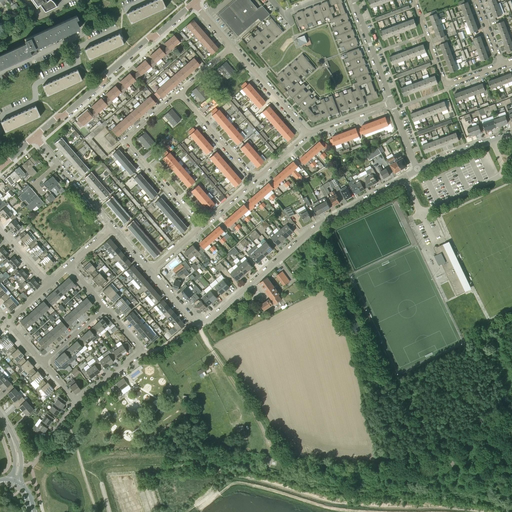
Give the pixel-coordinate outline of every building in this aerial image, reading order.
[(30,0),(36,7),(39,4),(45,12),(56,6),(56,5),(55,4),(54,3),(54,2),(53,1),(51,0),(30,0)] [(144,5),(148,16),(166,8),(162,0),(155,0),(153,1),(153,0),(152,1),(151,1),(151,2),(144,5)] [(258,9),(258,8),(250,0),(236,0),(220,14),(234,30),(258,9)] [(332,5),(337,4),(341,15),(346,13),(342,3),(343,3),(341,0),(329,0),(330,0),(332,5)] [(462,10),(470,7),(468,2),(464,3),(463,0),(458,2),(459,5),(460,4),(462,10)] [(328,16),(330,20),(334,18),(333,18),(332,14),(330,7),(327,1),(321,3),(321,4),(319,5),(324,18),(328,16)] [(325,21),(324,18),(319,5),(319,4),(313,6),(313,7),(311,8),(316,21),(320,19),(322,23),(325,21)] [(497,4),(490,6),(492,12),(499,9),(497,4)] [(148,16),(144,5),(136,9),(136,8),(135,9),(134,9),(134,10),(126,14),(131,24),(148,16)] [(258,8),(258,9),(234,30),(239,36),(259,19),(260,20),(261,22),(270,14),(262,5),(260,7),(258,8)] [(308,24),(312,22),(313,26),(317,24),(316,21),(311,8),(311,7),(305,10),(305,11),(303,11),(308,24)] [(464,16),(472,13),(470,7),(462,10),(464,16)] [(499,9),(492,12),(494,18),(501,15),(499,9)] [(298,27),(299,26),(299,27),(304,25),(305,29),(309,27),(308,24),(303,11),(303,10),(296,13),(297,14),(294,14),(297,21),(296,21),(298,27)] [(431,22),(438,19),(436,13),(438,13),(437,10),(431,12),(432,15),(429,16),(431,22)] [(336,26),(349,21),(348,19),(349,19),(347,13),(346,13),(341,15),(333,18),(334,18),(330,20),(331,23),(334,22),(336,26)] [(464,22),(467,22),(474,19),(472,13),(464,16),(462,17),(464,22)] [(0,56),(0,67),(34,52),(36,51),(34,47),(79,27),(76,20),(78,19),(77,17),(75,18),(25,40),(27,44),(0,56)] [(278,24),(277,25),(271,18),(268,20),(271,23),(267,26),(276,37),(278,35),(278,36),(283,32),(281,29),(281,28),(278,24)] [(414,19),(408,21),(411,29),(417,26),(414,19)] [(438,19),(431,22),(433,27),(441,25),(438,19)] [(469,27),(476,25),(474,19),(467,22),(469,27)] [(190,30),(197,24),(193,20),(186,26),(190,30)] [(350,21),(349,21),(336,26),(333,27),(334,31),(337,30),(339,34),(352,29),(351,28),(352,27),(350,21)] [(411,29),(408,21),(402,23),(405,31),(411,29)] [(498,29),(506,26),(504,21),(496,23),(498,29)] [(269,42),(271,41),(272,42),(277,37),(276,37),(267,26),(265,23),(262,26),(264,29),(260,32),(269,42)] [(405,31),(402,23),(397,25),(400,33),(405,31)] [(197,24),(190,30),(195,35),(201,29),(197,24)] [(400,33),(397,25),(391,27),(394,35),(400,33)] [(441,25),(433,27),(435,33),(443,30),(441,25)] [(476,25),(469,27),(471,33),(478,30),(476,25)] [(506,26),(498,29),(500,35),(508,32),(506,26)] [(394,35),(391,27),(385,29),(388,37),(394,35)] [(201,29),(195,35),(199,40),(206,34),(201,29)] [(269,42),(260,32),(258,29),(255,32),(257,35),(254,38),(263,48),(264,47),(265,47),(270,43),(269,42)] [(352,29),(339,34),(336,36),(337,39),(341,38),(342,42),(355,38),(354,36),(355,35),(353,29),(352,29)] [(388,37),(385,29),(380,31),(383,39),(388,37)] [(443,30),(435,33),(438,39),(440,38),(441,41),(447,38),(446,35),(445,36),(443,30)] [(508,32),(500,35),(502,40),(510,38),(508,32)] [(102,42),(106,52),(124,44),(121,38),(122,38),(121,37),(119,34),(111,37),(110,37),(109,38),(102,42)] [(206,34),(199,40),(203,45),(210,39),(206,34)] [(169,39),(175,46),(180,42),(179,41),(182,39),(178,35),(175,37),(174,35),(169,39)] [(247,45),(251,49),(256,54),(258,52),(258,53),(263,49),(263,48),(254,38),(251,35),(248,37),(251,40),(247,44),(247,45)] [(300,46),(307,43),(305,35),(297,38),(300,46)] [(475,44),(482,41),(480,36),(473,38),(475,44)] [(345,51),(358,46),(357,44),(358,44),(356,37),(355,38),(342,42),(339,44),(340,48),(344,46),(345,51)] [(447,38),(441,41),(442,43),(440,44),(442,50),(449,47),(447,41),(448,41),(447,38)] [(510,38),(502,40),(505,46),(511,43),(510,38)] [(165,49),(169,53),(171,51),(170,50),(175,46),(169,39),(164,43),(167,47),(165,49)] [(210,39),(203,45),(207,50),(214,44),(210,39)] [(477,50),(484,47),(482,41),(475,44),(477,50)] [(106,52),(102,42),(94,45),(94,44),(92,45),(92,46),(84,50),(89,60),(106,52)] [(214,44),(207,50),(211,54),(218,49),(214,44)] [(418,46),(421,54),(426,52),(423,44),(418,46)] [(412,48),(415,56),(421,54),(418,46),(412,48)] [(155,52),(160,59),(165,54),(166,56),(169,53),(165,49),(162,51),(160,47),(155,52)] [(449,47),(442,50),(444,56),(451,53),(449,47)] [(479,55),(486,53),(484,47),(477,50),(479,55)] [(346,53),(348,57),(344,59),(346,63),(349,61),(362,57),(363,56),(361,50),(360,50),(359,48),(346,53)] [(406,51),(409,58),(415,56),(412,48),(406,51)] [(401,53),(403,60),(409,58),(406,51),(401,53)] [(150,61),(154,66),(157,64),(156,63),(160,59),(155,52),(150,56),(152,59),(150,61)] [(395,55),(398,63),(403,60),(401,53),(395,55)] [(451,53),(444,56),(446,61),(453,59),(451,53)] [(486,53),(479,55),(481,61),(488,58),(486,53)] [(305,57),(306,57),(305,57),(302,54),(297,58),(298,59),(296,60),(305,71),(309,68),(311,71),(314,68),(308,61),(309,61),(309,60),(306,56),(305,57)] [(398,63),(395,55),(389,57),(392,65),(398,63)] [(194,58),(189,62),(195,69),(200,65),(199,63),(201,61),(197,57),(195,59),(194,58)] [(349,71),(365,65),(366,64),(364,58),(363,58),(362,57),(349,61),(351,66),(348,67),(349,71)] [(453,59),(446,61),(448,67),(455,64),(453,59)] [(140,64),(146,71),(151,67),(152,68),(154,66),(150,61),(148,63),(145,60),(140,64)] [(305,71),(296,60),(291,64),(291,65),(290,66),(299,76),(302,74),(305,76),(308,74),(305,71)] [(195,69),(189,62),(184,66),(190,73),(195,69)] [(223,74),(230,67),(226,62),(218,68),(223,74)] [(135,74),(139,79),(142,76),(141,75),(146,71),(140,64),(135,68),(138,71),(135,74)] [(455,64),(448,67),(450,73),(458,70),(455,64)] [(299,76),(290,66),(289,65),(284,70),(285,70),(283,72),(292,82),(295,79),(298,82),(301,79),(299,76)] [(356,78),(368,73),(369,73),(367,66),(366,67),(365,65),(352,70),(354,74),(351,75),(352,79),(356,78)] [(190,73),(184,66),(180,70),(185,77),(190,73)] [(230,67),(223,74),(227,79),(235,72),(230,67)] [(60,78),(64,88),(82,80),(77,70),(69,73),(67,74),(60,78)] [(185,77),(180,70),(175,75),(181,81),(185,77)] [(285,88),(289,85),(291,87),(291,88),(294,85),(292,82),(283,72),(282,71),(277,75),(278,76),(276,78),(279,81),(281,83),(280,83),(280,84),(284,88),(284,87),(285,88)] [(125,77),(131,84),(135,80),(136,81),(139,79),(135,74),(132,76),(130,73),(125,77)] [(356,78),(357,82),(354,83),(355,87),(359,85),(359,86),(367,83),(371,81),(372,81),(370,74),(369,75),(368,73),(356,78)] [(181,81),(175,75),(170,79),(176,86),(181,81)] [(499,77),(502,84),(508,82),(505,75),(499,77)] [(429,78),(432,86),(438,83),(435,76),(429,78)] [(120,87),(125,92),(127,89),(126,88),(131,84),(125,77),(120,82),(123,85),(120,87)] [(494,79),(496,87),(502,84),(499,77),(494,79)] [(64,88),(60,78),(52,81),(50,82),(42,86),(47,96),(64,88)] [(423,80),(426,88),(432,86),(429,78),(423,80)] [(176,86),(170,79),(165,83),(171,90),(176,86)] [(496,87),(494,79),(488,81),(491,89),(496,87)] [(418,82),(421,90),(426,88),(423,80),(418,82)] [(375,91),(371,81),(367,83),(371,94),(366,96),(368,101),(379,97),(376,91),(375,91)] [(253,88),(249,83),(247,84),(245,82),(241,86),(243,89),(242,89),(246,94),(253,88)] [(291,87),(287,91),(289,92),(288,93),(292,98),(293,98),(303,89),(306,86),(304,83),(301,86),(298,82),(294,85),(291,88),(291,87)] [(412,84),(415,92),(421,90),(418,82),(412,84)] [(171,90),(165,83),(160,87),(166,94),(171,90)] [(483,83),(477,85),(479,93),(484,91),(485,94),(489,93),(486,87),(484,88),(483,83)] [(197,96),(204,90),(199,84),(192,91),(197,96)] [(406,86),(409,94),(415,92),(412,84),(406,86)] [(357,105),(359,104),(359,105),(365,102),(363,96),(360,90),(359,86),(359,85),(355,87),(356,90),(352,92),(357,105)] [(471,88),(474,95),(479,93),(477,85),(471,88)] [(111,90),(116,97),(121,93),(122,94),(125,92),(120,87),(118,89),(115,86),(111,90)] [(409,94),(406,86),(401,88),(404,96),(409,94)] [(166,94),(160,87),(156,91),(156,92),(154,94),(158,99),(160,97),(161,98),(166,94)] [(253,88),(246,94),(250,99),(257,93),(253,88)] [(344,95),(349,108),(350,107),(351,108),(357,105),(352,92),(351,88),(347,90),(348,93),(344,95)] [(466,90),(468,97),(474,95),(471,88),(466,90)] [(306,92),(303,89),(293,98),(294,99),(294,100),(298,105),(299,104),(309,95),(312,93),(309,90),(306,92)] [(106,99),(110,104),(113,102),(112,101),(116,97),(111,90),(106,94),(108,97),(106,99)] [(204,90),(197,96),(201,102),(209,95),(204,90)] [(460,92),(463,99),(468,97),(466,90),(460,92)] [(341,112),(340,111),(342,110),(343,111),(349,109),(349,108),(344,95),(342,92),(339,93),(340,96),(335,98),(340,112),(341,112)] [(463,99),(460,92),(454,94),(457,101),(463,99)] [(257,93),(250,99),(254,103),(261,98),(257,93)] [(145,100),(151,107),(156,103),(155,102),(157,100),(153,95),(151,97),(150,96),(145,100)] [(312,99),(309,95),(299,104),(300,106),(299,106),(304,112),(308,108),(318,100),(315,96),(312,99)] [(332,115),(339,112),(332,95),(328,97),(329,100),(325,102),(330,115),(332,114),(332,115)] [(96,102),(102,109),(107,105),(108,106),(110,104),(106,99),(104,101),(101,98),(96,102)] [(261,98),(254,103),(259,108),(265,102),(261,98)] [(321,118),(322,118),(324,117),(324,118),(330,116),(330,115),(325,102),(324,98),(320,100),(321,103),(317,105),(320,113),(321,118)] [(151,107),(145,100),(140,105),(146,111),(151,107)] [(439,103),(442,111),(447,109),(444,101),(439,103)] [(92,111),(96,116),(98,114),(97,113),(102,109),(96,102),(91,106),(94,109),(92,111)] [(433,105),(436,113),(442,111),(439,103),(433,105)] [(146,111),(140,105),(136,109),(141,116),(146,111)] [(427,107),(430,115),(436,113),(433,105),(427,107)] [(18,114),(22,124),(40,116),(35,106),(28,110),(27,109),(25,110),(26,111),(18,114)] [(266,117),(273,111),(269,106),(262,112),(266,117)] [(422,110),(425,117),(430,115),(427,107),(422,110)] [(213,114),(212,115),(216,120),(223,114),(218,110),(216,108),(211,112),(213,114)] [(322,119),(322,118),(321,118),(320,113),(315,115),(308,108),(304,112),(313,122),(322,119)] [(141,116),(136,109),(131,113),(137,120),(141,116)] [(164,116),(169,121),(176,114),(171,109),(164,116)] [(96,116),(92,111),(89,113),(87,110),(82,115),(88,121),(93,117),(93,118),(96,116)] [(416,112),(419,119),(425,117),(422,110),(416,112)] [(273,111),(266,117),(270,122),(277,116),(273,111)] [(419,119),(416,112),(410,114),(413,122),(419,119)] [(137,120),(131,113),(126,117),(132,124),(137,120)] [(251,113),(247,117),(251,122),(255,118),(251,113)] [(22,124),(18,114),(10,117),(8,118),(1,122),(5,132),(22,124)] [(176,114),(169,121),(173,126),(181,120),(176,114)] [(220,125),(227,119),(223,114),(216,120),(220,125)] [(88,121),(82,115),(77,119),(79,120),(76,122),(80,127),(83,125),(83,126),(88,121)] [(277,116),(270,122),(275,127),(281,121),(277,116)] [(500,118),(502,126),(505,125),(505,124),(508,123),(505,116),(500,118)] [(132,124),(126,117),(121,121),(127,128),(132,124)] [(385,117),(379,119),(383,127),(389,125),(388,124),(391,123),(389,117),(386,118),(385,117)] [(111,120),(110,118),(106,121),(105,120),(102,123),(105,127),(108,125),(107,124),(111,120)] [(255,118),(251,122),(255,127),(260,123),(255,118)] [(494,120),(496,127),(499,126),(500,127),(502,126),(500,118),(494,120)] [(224,130),(231,124),(227,119),(220,125),(224,130)] [(373,121),(377,130),(383,127),(379,119),(373,121)] [(488,122),(491,130),(494,129),(494,128),(496,127),(494,120),(488,122)] [(127,128),(121,121),(116,126),(122,132),(127,128)] [(281,121),(275,127),(279,131),(285,125),(281,121)] [(368,124),(371,132),(377,130),(373,121),(368,124)] [(481,132),(479,126),(480,126),(478,121),(477,122),(476,123),(477,125),(473,127),(476,135),(478,134),(479,133),(481,132)] [(491,130),(488,122),(482,124),(485,131),(487,130),(488,131),(491,130)] [(228,135),(235,129),(231,124),(224,130),(228,135)] [(359,128),(362,134),(364,133),(365,134),(371,132),(368,124),(362,126),(362,127),(359,128)] [(285,125),(279,131),(283,136),(290,130),(285,125)] [(122,132),(116,126),(111,130),(117,137),(122,132)] [(476,135),(473,127),(467,129),(469,136),(472,135),(473,136),(476,135)] [(189,135),(194,140),(200,134),(196,129),(195,130),(193,128),(188,132),(190,134),(189,135)] [(356,128),(350,130),(353,139),(359,136),(359,135),(362,134),(359,128),(357,129),(356,128)] [(233,140),(239,134),(235,129),(228,135),(233,140)] [(290,130),(283,136),(287,141),(294,135),(290,130)] [(344,132),(347,141),(353,139),(350,130),(344,132)] [(142,144),(150,137),(145,132),(138,139),(142,144)] [(338,135),(341,143),(347,141),(344,132),(338,135)] [(94,137),(90,133),(84,138),(87,142),(91,138),(92,139),(94,137)] [(450,135),(453,143),(459,141),(456,133),(450,135)] [(200,134),(194,140),(198,145),(205,139),(200,134)] [(239,134),(233,140),(237,144),(244,138),(239,134)] [(341,143),(338,135),(332,137),(332,138),(330,139),(333,146),(335,145),(341,143)] [(445,137),(447,145),(453,143),(450,135),(445,137)] [(150,137),(142,144),(147,149),(155,143),(150,137)] [(439,139),(442,147),(447,145),(445,137),(439,139)] [(60,149),(66,144),(61,139),(55,144),(60,149)] [(205,139),(198,145),(202,149),(209,143),(205,139)] [(433,141),(436,149),(442,147),(439,139),(433,141)] [(315,146),(319,151),(324,147),(325,148),(327,146),(323,142),(321,143),(320,141),(315,146)] [(428,143),(431,151),(436,149),(433,141),(428,143)] [(244,153),(251,147),(247,142),(240,148),(244,153)] [(209,143),(202,149),(206,154),(213,148),(209,143)] [(431,151),(428,143),(422,145),(425,153),(431,151)] [(66,144),(60,149),(64,154),(70,149),(66,144)] [(310,150),(314,155),(319,151),(315,146),(310,150)] [(249,158),(255,152),(251,147),(244,153),(249,158)] [(366,156),(369,160),(381,153),(378,148),(366,156)] [(70,149),(64,154),(69,159),(75,154),(70,149)] [(117,160),(123,155),(118,149),(112,155),(117,160)] [(305,155),(315,166),(317,164),(312,158),(314,155),(310,150),(305,155)] [(173,157),(169,153),(168,153),(166,151),(162,155),(164,157),(162,158),(167,163),(173,157)] [(214,163),(221,157),(216,152),(210,158),(214,163)] [(253,163),(260,157),(255,152),(249,158),(253,163)] [(393,156),(401,169),(403,168),(404,168),(405,167),(406,166),(399,153),(393,156)] [(75,154),(69,159),(73,164),(79,159),(75,154)] [(123,155),(117,160),(121,165),(127,160),(123,155)] [(315,166),(305,155),(300,159),(304,164),(307,162),(313,168),(315,166)] [(398,171),(401,169),(393,156),(388,159),(395,172),(396,172),(397,172),(398,171)] [(22,165),(22,166),(27,172),(32,177),(37,173),(32,167),(35,164),(36,165),(40,162),(38,159),(35,161),(31,157),(22,165)] [(171,168),(178,162),(173,157),(167,163),(171,168)] [(221,157),(214,163),(218,168),(225,162),(221,157)] [(260,157),(253,163),(257,167),(264,161),(260,157)] [(79,159),(73,164),(78,169),(83,164),(79,159)] [(127,160),(121,165),(126,170),(132,165),(127,160)] [(296,174),(299,177),(300,175),(298,172),(301,169),(294,161),(289,166),(293,171),(296,174)] [(175,173),(182,167),(178,162),(171,168),(175,173)] [(225,162),(218,168),(222,172),(229,166),(225,162)] [(83,164),(78,169),(82,175),(88,170),(83,164)] [(132,165),(126,170),(130,175),(136,170),(132,165)] [(27,172),(22,166),(20,168),(19,166),(14,171),(20,178),(27,172)] [(229,166),(222,172),(226,177),(233,171),(229,166)] [(288,175),(291,172),(293,171),(289,166),(284,170),(288,175)] [(380,166),(378,168),(384,179),(390,175),(386,169),(383,171),(380,166)] [(179,178),(186,172),(182,167),(175,173),(179,178)] [(366,171),(367,174),(373,184),(377,182),(374,177),(377,176),(372,167),(366,171)] [(279,174),(283,179),(288,175),(284,170),(279,174)] [(20,178),(14,171),(10,174),(16,182),(20,178)] [(233,171),(226,177),(231,182),(237,176),(233,171)] [(184,182),(190,177),(186,172),(179,178),(184,182)] [(85,179),(90,184),(96,179),(91,173),(85,179)] [(16,182),(10,174),(5,178),(8,182),(6,185),(11,190),(13,188),(11,185),(16,182)] [(138,184),(144,179),(139,174),(134,179),(138,184)] [(273,182),(277,187),(279,185),(278,184),(283,179),(279,174),(274,179),(275,180),(273,182)] [(361,177),(367,187),(369,186),(373,184),(367,174),(361,177)] [(48,180),(54,187),(60,194),(65,190),(62,188),(60,190),(56,185),(58,183),(52,176),(48,180)] [(237,176),(231,182),(235,187),(242,181),(237,176)] [(194,181),(190,177),(184,182),(188,187),(194,181)] [(354,179),(361,191),(365,189),(364,188),(367,187),(361,177),(358,178),(358,177),(354,179)] [(96,179),(90,184),(94,189),(100,184),(96,179)] [(144,179),(138,184),(143,189),(148,184),(144,179)] [(357,193),(361,191),(354,179),(348,183),(353,193),(355,192),(357,193)] [(54,187),(48,180),(43,184),(49,191),(54,187)] [(332,180),(323,186),(328,194),(330,193),(327,187),(331,185),(332,188),(335,186),(332,180)] [(264,187),(268,192),(273,188),(275,189),(277,187),(273,182),(270,184),(269,183),(264,187)] [(100,184),(94,189),(99,194),(104,189),(100,184)] [(148,184),(143,189),(147,194),(153,189),(148,184)] [(195,196),(202,190),(198,185),(191,191),(195,196)] [(348,199),(351,197),(352,196),(346,186),(340,189),(346,199),(347,198),(348,199)] [(30,187),(24,192),(18,197),(23,202),(28,197),(32,201),(38,196),(30,187)] [(259,192),(263,197),(268,192),(264,187),(259,192)] [(104,189),(99,194),(103,199),(109,194),(104,189)] [(153,189),(147,194),(152,199),(157,194),(153,189)] [(199,201),(206,195),(202,190),(195,196),(199,201)] [(333,196),(330,198),(334,206),(340,203),(338,199),(339,198),(336,194),(336,195),(334,191),(331,192),(333,196)] [(254,196),(258,201),(263,197),(259,192),(254,196)] [(204,205),(210,200),(206,195),(199,201),(204,205)] [(38,196),(32,201),(26,206),(31,211),(37,206),(39,208),(44,203),(38,196)] [(248,204),(253,209),(255,207),(253,205),(258,201),(254,196),(249,200),(250,202),(248,204)] [(111,208),(117,203),(112,198),(106,203),(111,208)] [(159,208),(165,203),(161,198),(155,203),(159,208)] [(318,201),(324,211),(330,208),(325,198),(318,201)] [(210,200),(204,205),(208,210),(215,204),(210,200)] [(317,215),(324,211),(318,201),(311,205),(317,215)] [(0,211),(0,212),(3,216),(10,210),(9,209),(6,206),(9,204),(7,202),(5,203),(2,206),(4,208),(0,211)] [(117,203),(111,208),(115,213),(121,208),(117,203)] [(165,203),(159,208),(164,213),(169,208),(165,203)] [(239,209),(244,214),(249,209),(250,211),(253,209),(248,204),(246,206),(244,204),(239,209)] [(283,210),(290,217),(294,215),(289,206),(283,210)] [(121,208),(115,213),(119,218),(125,213),(121,208)] [(169,208),(164,213),(168,218),(174,213),(169,208)] [(234,213),(239,218),(244,214),(239,209),(234,213)] [(280,211),(284,215),(287,219),(289,222),(292,220),(290,217),(283,210),(282,209),(280,211)] [(306,209),(299,213),(300,215),(301,215),(305,222),(311,218),(306,209)] [(10,210),(3,216),(6,220),(9,217),(11,219),(15,215),(10,210)] [(125,213),(119,218),(124,223),(130,218),(125,213)] [(174,213),(168,218),(173,223),(178,218),(174,213)] [(229,218),(234,223),(239,218),(234,213),(229,218)] [(16,214),(15,215),(11,219),(13,221),(8,225),(11,229),(18,223),(14,219),(17,216),(16,214)] [(178,218),(173,223),(177,228),(183,223),(178,218)] [(234,223),(229,218),(224,222),(229,227),(234,223)] [(289,222),(287,219),(282,223),(285,226),(283,227),(290,235),(293,231),(291,228),(293,226),(289,222)] [(132,232),(138,227),(133,222),(127,227),(132,232)] [(18,223),(11,229),(15,233),(18,230),(20,232),(25,228),(22,225),(21,226),(18,223)] [(183,223),(177,228),(182,233),(187,228),(183,223)] [(215,230),(219,235),(224,231),(220,226),(215,230)] [(290,235),(283,227),(281,229),(278,226),(276,228),(279,231),(286,238),(290,235)] [(138,227),(132,232),(136,237),(142,232),(138,227)] [(210,235),(214,240),(219,235),(215,230),(210,235)] [(23,242),(30,236),(33,234),(29,231),(26,234),(24,231),(20,236),(21,238),(20,239),(23,242)] [(286,238),(279,231),(275,234),(282,242),(286,238)] [(142,232),(136,237),(141,242),(146,237),(142,232)] [(282,242),(275,234),(273,232),(269,236),(278,245),(282,242)] [(205,239),(209,244),(214,240),(210,235),(205,239)] [(30,236),(23,242),(26,246),(28,245),(29,247),(36,241),(38,240),(36,238),(33,240),(30,236)] [(146,237),(141,242),(145,247),(151,242),(146,237)] [(107,249),(114,243),(110,239),(103,244),(107,249)] [(199,248),(203,252),(206,250),(204,248),(209,244),(205,239),(200,243),(202,246),(199,248)] [(261,243),(263,245),(269,253),(273,249),(265,240),(261,243)] [(37,244),(38,243),(36,241),(29,247),(31,249),(30,250),(33,254),(40,247),(37,244)] [(151,242),(145,247),(149,252),(155,247),(151,242)] [(110,253),(117,247),(114,243),(107,249),(110,253)] [(466,291),(443,244),(437,247),(436,246),(435,246),(435,247),(434,247),(434,248),(437,255),(434,256),(439,266),(442,264),(456,296),(466,291)] [(42,245),(40,247),(33,254),(36,257),(38,256),(39,258),(46,252),(47,251),(42,245)] [(189,249),(194,255),(196,258),(200,254),(202,256),(201,256),(206,262),(209,259),(203,252),(199,248),(197,249),(193,245),(189,249)] [(269,253),(263,245),(259,249),(265,256),(269,253)] [(265,256),(259,249),(256,246),(252,249),(261,260),(265,256)] [(114,257),(121,251),(117,247),(110,253),(114,257)] [(155,247),(149,252),(154,258),(160,252),(155,247)] [(232,254),(237,250),(235,248),(227,254),(229,257),(232,254)] [(194,255),(189,249),(184,253),(190,259),(194,255)] [(261,260),(252,249),(247,253),(250,257),(251,256),(257,263),(261,260)] [(0,264),(2,263),(3,262),(2,261),(9,255),(6,251),(0,255),(0,257),(2,260),(0,261),(0,264)] [(117,261),(124,255),(121,251),(114,257),(117,261)] [(47,255),(48,254),(46,252),(39,258),(41,260),(40,261),(43,265),(50,259),(47,255)] [(121,265),(128,259),(124,255),(117,261),(121,265)] [(7,269),(17,260),(14,256),(9,260),(7,258),(3,262),(2,263),(4,265),(7,262),(9,265),(6,268),(7,269)] [(52,257),(50,259),(43,265),(46,268),(47,267),(49,269),(58,262),(57,261),(55,262),(52,257)] [(128,259),(121,265),(125,269),(131,263),(128,259)] [(21,264),(17,260),(7,269),(9,270),(12,267),(14,270),(11,272),(13,275),(18,270),(16,268),(21,264)] [(85,271),(92,265),(89,262),(88,263),(86,260),(82,265),(84,267),(82,268),(85,271)] [(246,260),(242,263),(249,271),(253,267),(246,260)] [(175,280),(172,288),(178,290),(181,280),(189,274),(186,270),(190,267),(185,261),(173,270),(177,275),(175,276),(174,280),(175,280)] [(236,264),(238,267),(245,274),(249,271),(242,263),(240,261),(236,264)] [(92,265),(85,271),(88,275),(90,274),(92,276),(96,272),(95,270),(96,269),(92,265)] [(126,271),(130,275),(136,269),(133,265),(126,271)] [(245,274),(238,267),(234,270),(241,278),(245,274)] [(16,280),(25,272),(22,269),(15,274),(17,277),(15,279),(16,280)] [(136,269),(130,275),(133,279),(140,273),(136,269)] [(241,278),(234,270),(230,274),(237,281),(241,278)] [(19,287),(24,282),(23,281),(29,276),(25,272),(16,280),(16,281),(19,285),(18,286),(19,287)] [(96,272),(92,276),(94,278),(92,279),(95,283),(102,276),(99,273),(98,274),(96,272)] [(140,273),(133,279),(137,283),(143,277),(140,273)] [(102,276),(95,283),(98,286),(100,285),(102,287),(107,282),(102,276)] [(65,281),(71,288),(75,284),(69,277),(65,281)] [(143,277),(137,283),(140,287),(147,281),(143,277)] [(219,282),(226,291),(230,287),(229,286),(231,284),(227,279),(227,280),(224,277),(219,282)] [(270,300),(269,299),(260,306),(264,312),(276,305),(275,304),(282,299),(278,295),(280,294),(267,277),(259,283),(272,299),(270,300)] [(28,289),(37,282),(33,278),(27,284),(25,282),(24,282),(19,287),(19,288),(21,290),(27,285),(29,286),(27,288),(28,289)] [(71,288),(65,281),(61,284),(67,291),(71,288)] [(147,281),(140,287),(144,291),(151,286),(147,281)] [(37,282),(28,289),(29,290),(31,289),(33,292),(40,286),(37,282)] [(226,291),(219,282),(212,288),(218,295),(220,293),(222,294),(226,291)] [(188,300),(195,293),(200,289),(196,284),(194,286),(195,287),(192,289),(187,283),(180,289),(182,292),(188,300)] [(67,291),(61,284),(57,288),(63,294),(67,291)] [(106,295),(113,289),(109,285),(103,291),(106,295)] [(151,286),(144,291),(148,295),(154,290),(151,286)] [(2,288),(0,290),(0,298),(1,297),(3,299),(8,295),(2,288)] [(63,294),(57,288),(54,291),(60,298),(63,294)] [(218,295),(212,288),(206,294),(213,302),(217,298),(216,297),(218,295)] [(109,299),(116,293),(113,289),(106,295),(109,299)] [(154,290),(148,295),(145,298),(149,302),(151,300),(158,294),(154,290)] [(60,298),(54,291),(50,294),(56,301),(60,298)] [(116,293),(109,299),(113,303),(120,296),(116,293)] [(197,295),(195,293),(188,300),(198,312),(201,312),(207,307),(206,305),(200,299),(197,295)] [(56,301),(50,294),(46,298),(52,305),(56,301)] [(158,294),(151,300),(155,304),(161,298),(158,294)] [(213,302),(206,294),(200,299),(206,305),(208,304),(209,305),(213,302)] [(8,295),(3,299),(5,302),(3,303),(7,307),(14,301),(8,295)] [(83,301),(89,308),(93,304),(87,298),(83,301)] [(118,308),(125,302),(121,298),(115,304),(118,308)] [(156,305),(160,309),(166,304),(163,299),(156,305)] [(14,301),(7,307),(11,312),(18,306),(14,301)] [(40,305),(46,311),(50,308),(44,301),(40,305)] [(79,304),(85,311),(89,308),(83,301),(79,304)] [(125,302),(118,308),(121,311),(128,305),(125,302)] [(75,308),(81,315),(85,311),(79,304),(75,308)] [(166,304),(160,309),(163,313),(170,308),(166,304)] [(36,308),(42,315),(46,311),(40,305),(36,308)] [(128,305),(121,311),(125,315),(131,309),(128,305)] [(32,311),(38,318),(42,315),(36,308),(32,311)] [(71,311),(77,318),(81,315),(75,308),(71,311)] [(170,308),(163,313),(167,318),(173,312),(170,308)] [(28,315),(34,322),(38,318),(32,311),(28,315)] [(67,315),(73,321),(77,318),(71,311),(67,315)] [(129,321),(136,315),(132,311),(126,317),(129,321)] [(173,312),(167,318),(170,322),(177,316),(173,312)] [(136,315),(129,321),(133,325),(140,320),(142,318),(138,314),(136,315)] [(24,318),(30,325),(34,322),(28,315),(24,318)] [(73,321),(67,315),(63,318),(69,325),(73,321)] [(177,316),(170,322),(174,326),(181,320),(177,316)] [(98,322),(104,329),(108,325),(109,327),(113,324),(107,317),(103,319),(102,318),(98,322)] [(30,325),(24,318),(20,322),(26,328),(30,325)] [(140,320),(133,325),(136,329),(143,324),(140,320)] [(181,320),(174,326),(172,328),(176,332),(178,330),(179,331),(183,328),(182,326),(184,324),(181,320)] [(57,325),(63,332),(67,328),(61,321),(57,325)] [(104,329),(98,322),(94,326),(98,331),(96,332),(98,334),(104,329)] [(143,324),(136,329),(140,333),(147,328),(143,324)] [(54,328),(60,335),(63,332),(57,325),(54,328)] [(50,331),(56,338),(60,335),(54,328),(50,331)] [(147,328),(140,333),(142,336),(141,337),(142,339),(150,332),(147,328)] [(44,332),(46,335),(52,342),(56,338),(50,331),(47,329),(44,332)] [(100,337),(98,334),(96,332),(94,334),(90,330),(85,333),(91,340),(93,342),(97,338),(98,339),(100,337)] [(150,332),(142,339),(144,340),(145,339),(147,342),(150,340),(152,343),(159,337),(156,334),(153,330),(150,332)] [(91,340),(85,333),(81,337),(86,342),(83,344),(85,345),(87,348),(93,342),(91,340)] [(42,338),(48,345),(52,342),(46,335),(42,338)] [(0,340),(0,344),(1,344),(4,347),(11,341),(8,337),(3,342),(1,339),(0,340)] [(48,345),(42,338),(38,342),(44,349),(48,345)] [(11,341),(4,347),(9,352),(10,352),(14,347),(13,345),(14,344),(11,341)] [(85,345),(83,344),(81,346),(77,341),(73,344),(79,351),(85,345)] [(118,348),(123,355),(127,352),(127,350),(131,347),(127,341),(122,345),(122,344),(118,348)] [(79,351),(73,344),(69,348),(73,353),(71,355),(72,356),(75,359),(81,354),(79,351)] [(10,352),(12,354),(11,354),(14,358),(21,352),(18,348),(16,349),(14,347),(10,352)] [(111,353),(115,359),(117,357),(118,358),(123,355),(118,348),(113,351),(111,353)] [(102,355),(104,358),(109,365),(114,362),(113,360),(115,359),(111,353),(109,350),(102,355)] [(21,352),(14,358),(19,364),(24,359),(22,356),(24,355),(21,352)] [(60,355),(66,362),(72,356),(71,355),(69,357),(64,352),(60,355)] [(58,366),(60,368),(61,368),(63,367),(66,367),(68,365),(66,362),(60,355),(56,359),(60,364),(58,366)] [(96,361),(101,369),(104,367),(104,368),(109,365),(104,358),(99,361),(97,358),(95,360),(96,361)] [(24,359),(19,364),(17,365),(22,371),(24,369),(31,363),(28,359),(26,361),(24,359)] [(90,368),(95,375),(100,372),(99,370),(101,369),(96,361),(89,366),(90,368)] [(31,363),(24,369),(27,373),(28,372),(30,374),(34,370),(32,368),(34,367),(31,363)] [(75,376),(80,372),(76,368),(71,373),(75,376)] [(95,375),(90,368),(86,371),(84,369),(82,370),(88,379),(90,377),(91,378),(95,375)] [(201,378),(206,374),(203,368),(198,371),(201,378)] [(0,385),(7,379),(10,376),(4,370),(1,373),(0,373),(0,385)] [(34,370),(30,374),(31,376),(30,377),(34,380),(41,374),(37,371),(36,372),(34,370)] [(41,374),(34,380),(37,384),(38,383),(39,385),(44,381),(42,379),(44,378),(41,374)] [(121,390),(131,383),(126,376),(116,384),(121,390)] [(7,390),(12,385),(7,379),(0,385),(3,389),(5,388),(7,390)] [(73,379),(67,383),(75,394),(81,390),(73,379)] [(39,385),(38,386),(43,392),(51,385),(47,382),(46,383),(44,381),(39,385)] [(11,398),(18,392),(12,385),(7,390),(9,392),(8,394),(11,398)] [(51,385),(43,392),(40,394),(42,396),(43,395),(44,397),(48,394),(49,396),(54,392),(52,390),(54,389),(51,385)] [(18,403),(24,398),(18,392),(11,398),(15,402),(16,400),(18,403)] [(54,403),(61,409),(63,410),(64,409),(63,407),(67,401),(59,396),(54,403)] [(22,411),(29,405),(25,400),(24,398),(18,403),(21,405),(19,407),(22,411)] [(61,409),(54,403),(49,410),(56,416),(61,409)] [(29,405),(22,411),(26,415),(28,413),(30,416),(35,411),(29,405)] [(42,420),(49,426),(54,418),(47,413),(42,420)] [(49,426),(42,420),(37,427),(34,425),(32,429),(40,435),(42,431),(44,432),(49,426)] [(245,431),(243,426),(235,428),(237,433),(238,438),(247,438),(247,431),(245,431)]
